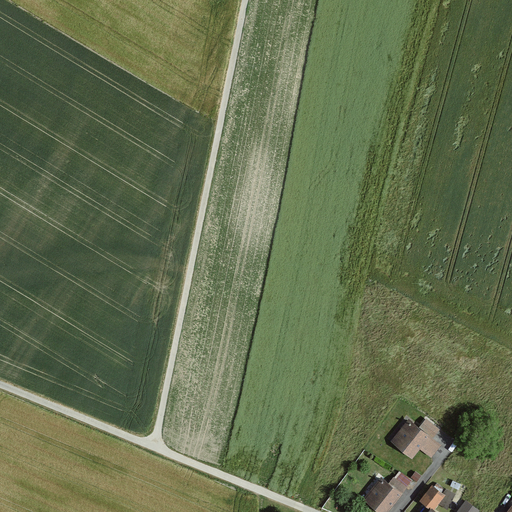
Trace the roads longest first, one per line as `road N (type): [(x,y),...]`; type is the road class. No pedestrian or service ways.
road 1 (track): [(245,0),(154,445)]
road 2 (track): [(312,511),(154,445)]
road 3 (track): [(154,445),(0,383)]
